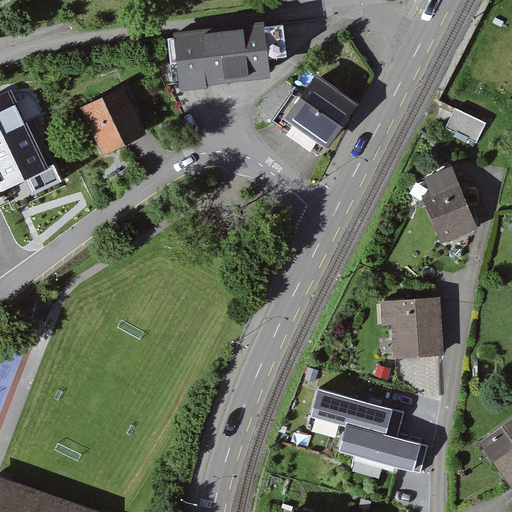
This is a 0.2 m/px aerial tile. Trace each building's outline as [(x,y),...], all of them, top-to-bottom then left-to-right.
[(203,30),(174,34),(181,92),(207,89),(207,86),(271,78),(264,25),(204,33),(203,30)] [(355,106),(307,80),(281,128),(329,154),(355,106)] [(124,87),(73,111),(90,148),(142,125),(124,87)] [(13,90),(0,95),(0,194),(51,171),(13,90)] [(487,124),(455,109),(446,130),(477,145),(487,124)] [(475,228),(449,168),(424,179),(431,196),(424,199),(443,242),(475,228)] [(436,299),(379,303),(381,325),(391,324),(393,361),(440,358),(436,299)] [(405,413),(319,390),(312,419),(348,429),(341,454),(420,475),(428,448),(398,439),(405,413)] [(511,412),(475,438),(511,490),(511,412)] [(94,511),(0,479),(0,511),(94,511)]
